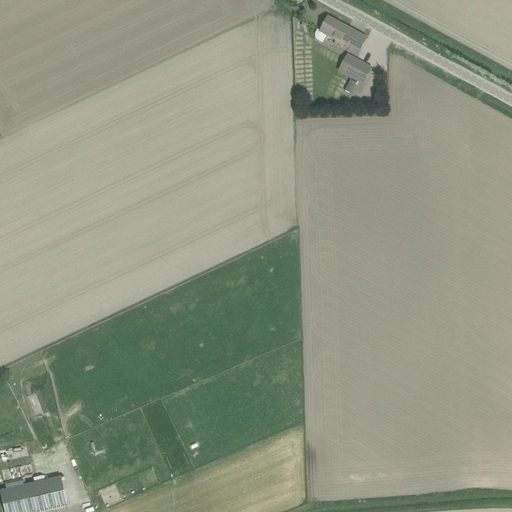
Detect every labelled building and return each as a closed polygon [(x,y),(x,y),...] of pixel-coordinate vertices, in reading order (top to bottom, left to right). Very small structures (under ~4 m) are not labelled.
[(358,57),(367,39),(328,18),(321,31),(318,30),(315,34),(315,37),(316,38),(317,40),(322,43),(327,35),(337,40),(335,44),(358,57)] [(345,75),(363,85),(373,68),(355,58),(345,75)] [(351,80),(345,91),(351,94),(356,83),(351,80)] [(36,392),(45,415),(50,413),(41,390),(36,392)] [(6,490),(1,491),(5,511),(46,511),(68,507),(62,477),(32,484),(24,486),(6,490)]
